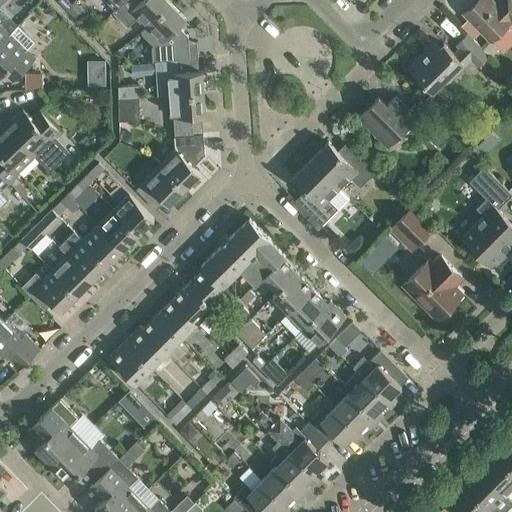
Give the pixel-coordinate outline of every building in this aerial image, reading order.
[(137,16),(147,26),(171,2),(169,0),(141,0),(138,4),(133,0),(123,0),(116,8),(113,11),(128,26),(137,16)] [(475,0),(465,11),(479,25),(491,39),(511,20),(511,21),(511,2),(503,11),(492,0),(475,0)] [(147,26),(141,31),(154,44),(161,44),(162,44),(164,43),(167,43),(189,42),(188,31),(181,23),(187,18),(171,2),(147,26)] [(72,3),(67,8),(75,16),(81,11),(72,3)] [(0,42),(10,33),(0,23),(0,42)] [(18,24),(10,33),(0,42),(0,76),(10,67),(19,75),(36,57),(28,49),(35,41),(18,24)] [(468,33),(457,44),(478,65),(489,54),(468,33)] [(445,79),(448,82),(466,64),(444,43),(440,47),(432,39),(424,47),(426,49),(409,67),(423,81),(433,91),(445,79)] [(154,44),(153,45),(154,61),(157,61),(162,60),(186,58),(190,58),(189,42),(167,43),(164,43),(162,44),(161,44),(154,44)] [(162,60),(157,61),(159,95),(170,94),(204,91),(203,69),(187,70),(186,58),(162,60)] [(119,64),(120,78),(132,77),(131,63),(119,64)] [(44,71),(27,71),(27,85),(44,85),(44,71)] [(106,71),(89,72),(89,85),(106,84),(106,71)] [(174,116),(175,135),(194,134),(192,115),(206,114),(204,91),(170,94),(172,116),(174,116)] [(359,116),(387,144),(416,116),(396,96),(387,104),(379,96),(359,116)] [(140,98),(120,99),(120,121),(134,120),(141,122),(140,98)] [(420,98),(412,106),(418,113),(427,105),(420,98)] [(23,108),(6,125),(35,155),(35,156),(51,173),(72,153),(56,137),(62,131),(54,122),(40,108),(40,109),(44,114),(36,121),(32,116),(23,108)] [(0,152),(2,154),(0,155),(0,170),(10,181),(20,172),(19,170),(35,155),(6,125),(0,129),(0,152)] [(176,148),(161,163),(185,187),(200,172),(194,165),(205,154),(204,145),(203,133),(194,134),(175,135),(176,148)] [(329,140),(311,158),(340,187),(351,176),(361,186),(378,169),(360,150),(349,160),(329,140)] [(340,187),(311,158),(294,175),(314,195),(303,206),(321,225),(339,208),(329,198),(340,187)] [(92,169),(84,177),(89,183),(98,175),(106,167),(100,161),(92,169)] [(185,187),(161,163),(145,179),(136,188),(153,205),(162,196),(169,203),(185,187)] [(462,237),(490,265),(493,262),(496,264),(506,254),(504,251),(511,243),(511,220),(498,207),(511,193),(511,192),(484,165),(469,180),(486,197),(476,207),(484,215),(462,237)] [(0,189),(1,190),(10,181),(0,170),(0,189)] [(84,177),(68,193),(74,198),(89,183),(84,177)] [(130,192),(114,208),(139,233),(155,217),(130,192)] [(68,193),(53,208),(59,214),(74,198),(68,193)] [(391,227),(412,248),(433,228),(412,206),(391,227)] [(53,208),(38,223),(47,232),(62,217),(59,214),(53,208)] [(114,208),(99,223),(123,248),(139,233),(114,208)] [(204,267),(189,282),(208,301),(209,300),(223,286),(241,268),(271,239),(272,238),(250,216),(202,264),(204,267)] [(23,238),(28,244),(32,247),(47,232),(38,223),(23,238)] [(99,223),(83,239),(108,264),(123,248),(99,223)] [(60,245),(68,254),(93,279),(108,264),(83,239),(75,230),(60,245)] [(360,234),(348,247),(357,256),(370,243),(360,234)] [(28,244),(23,238),(0,260),(0,262),(4,267),(28,244)] [(286,254),(271,239),(241,268),(256,284),(264,276),(271,282),(290,264),(283,257),(286,254)] [(68,254),(53,269),(78,294),(93,279),(68,254)] [(404,283),(425,303),(426,302),(440,315),(462,293),(454,284),(462,275),(442,254),(433,263),(429,258),(404,283)] [(313,287),(290,264),(271,282),(278,289),(273,294),(289,310),(313,287)] [(78,294),(53,269),(44,278),(37,270),(22,285),(45,308),(53,301),(62,310),(78,294)] [(189,282),(174,297),(198,321),(214,305),(209,300),(208,301),(189,282)] [(328,302),(313,287),(289,310),(305,326),(328,302)] [(241,297),(247,303),(256,294),(251,288),(241,297)] [(174,297),(159,312),(182,336),(198,321),(174,297)] [(331,300),(328,302),(305,326),(320,341),(347,315),(331,300)] [(229,321),(234,327),(249,311),(244,306),(229,321)] [(159,312),(144,327),(168,351),(182,336),(159,312)] [(237,332),(253,347),(267,333),(252,318),(237,332)] [(6,321),(0,326),(0,360),(7,353),(21,367),(40,347),(26,333),(22,337),(6,321)] [(141,325),(126,340),(152,367),(168,351),(144,327),(141,325)] [(330,343),(342,355),(349,348),(336,336),(330,343)] [(152,367),(126,340),(110,356),(136,382),(152,367)] [(240,343),(235,348),(243,356),(248,351),(240,343)] [(235,348),(230,353),(238,361),(243,356),(235,348)] [(358,370),(357,370),(391,404),(398,397),(395,393),(402,385),(397,380),(405,372),(381,348),(368,361),(363,356),(354,366),(358,370)] [(230,353),(225,358),(233,366),(238,361),(230,353)] [(258,354),(253,359),(262,368),(262,369),(268,363),(267,363),(258,354)] [(268,363),(262,369),(278,385),(290,373),(274,357),(268,363)] [(247,366),(233,380),(242,390),(252,381),(256,384),(261,379),(247,366)] [(343,384),(350,391),(377,418),(391,404),(357,370),(343,384)] [(218,371),(203,386),(208,391),(223,377),(218,371)] [(230,380),(214,396),(224,406),(240,390),(230,380)] [(203,386),(187,402),(192,407),(208,391),(203,386)] [(131,389),(120,400),(143,424),(154,413),(145,402),(132,389),(131,389)] [(350,391),(336,405),(363,432),(377,418),(350,391)] [(36,447),(53,464),(82,436),(71,425),(80,416),(61,397),(43,415),(55,428),(36,447)] [(183,398),(167,414),(171,417),(176,423),(185,414),(192,407),(187,402),(183,398)] [(203,407),(209,414),(218,405),(211,399),(203,407)] [(320,409),(308,422),(326,441),(334,433),(345,443),(352,435),(356,439),(363,432),(336,405),(326,415),(320,409)] [(256,416),(279,439),(318,477),(325,470),(321,466),(329,459),(318,448),(326,441),(308,422),(301,429),(296,425),(293,428),(281,416),(275,422),(263,409),(256,416)] [(89,462),(102,475),(120,457),(101,438),(92,447),(82,436),(53,464),(70,481),(89,462)] [(511,437),(496,452),(511,468),(511,437)] [(277,464),(277,465),(304,491),(318,477),(279,439),(272,446),(278,452),(272,459),(277,464)] [(96,480),(90,487),(103,499),(102,500),(95,507),(100,511),(123,511),(140,496),(129,485),(138,476),(128,465),(135,458),(127,450),(120,457),(102,475),(96,480)] [(511,468),(496,452),(481,467),(506,493),(511,486),(511,468)] [(277,465),(263,479),(290,506),(304,491),(277,465)] [(481,467),(465,483),(491,508),(494,511),(504,511),(511,504),(511,498),(506,493),(481,467)] [(247,483),(234,496),(250,511),(255,511),(261,506),(266,511),(275,511),(279,509),(281,511),(283,511),(290,506),(263,479),(253,469),(243,479),(247,483)] [(486,511),(491,508),(465,483),(449,498),(462,511),(486,511)] [(140,496),(123,511),(183,511),(185,510),(187,509),(180,502),(172,510),(160,498),(151,507),(140,496)]
